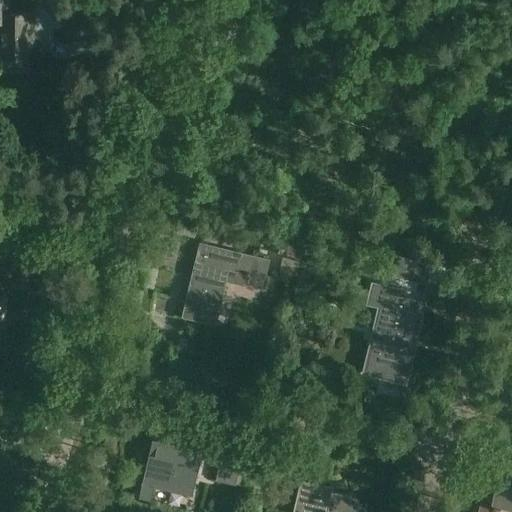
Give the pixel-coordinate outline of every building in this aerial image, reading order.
[(0,0),(0,57),(1,57),(1,70),(28,70),(28,57),(31,57),(29,13),(8,14),(7,0),(0,0)] [(283,228),(278,252),(282,253),(279,267),(299,272),(307,233),(283,228)] [(216,325),(223,294),(226,281),(247,286),(251,272),(266,276),(270,259),(253,255),(252,260),(223,254),(214,251),(215,246),(200,242),(182,317),(216,325)] [(427,285),(433,264),(394,254),(388,276),(427,285)] [(375,327),(365,371),(404,380),(423,304),(399,298),(401,288),(372,281),(367,304),(368,304),(368,303),(378,305),(373,326),(375,327)] [(143,450),(150,451),(140,496),(151,499),(154,487),(186,494),(191,474),(198,476),(204,449),(153,438),(152,443),(145,442),(143,450)] [(223,449),(222,453),(216,481),(223,482),(237,485),(244,453),(223,449)] [(480,511),(511,511),(511,473),(501,471),(495,496),(485,494),(480,511)] [(365,511),(367,507),(350,503),(351,500),(341,498),(342,494),(332,492),(333,486),(300,479),(292,511),(365,511)]
